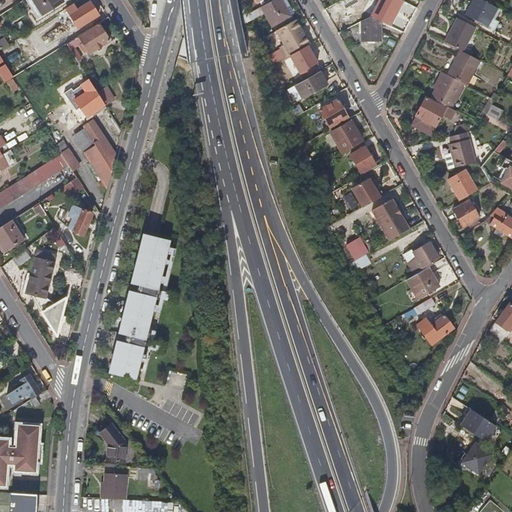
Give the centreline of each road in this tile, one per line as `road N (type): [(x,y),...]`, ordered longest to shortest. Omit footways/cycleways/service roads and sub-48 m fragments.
road 1 (primary): [(233,181),(336,511)]
road 2 (secondary): [(72,396),(154,72)]
road 3 (primary): [(233,181),(227,215),(264,511)]
road 4 (primary): [(383,511),(392,487),(384,419),(296,266),(273,245)]
road 5 (primary): [(358,511),(273,245)]
road 6 (primary): [(273,245),(218,0)]
road 7 (residential): [(373,110),(479,306)]
road 8 (residential): [(479,306),(419,441),(423,511)]
road 9 (primary): [(196,0),(233,181)]
road 10 (residential): [(305,0),(373,110)]
road 11 (residential): [(0,292),(72,396)]
road 12 (residential): [(432,0),(373,110)]
